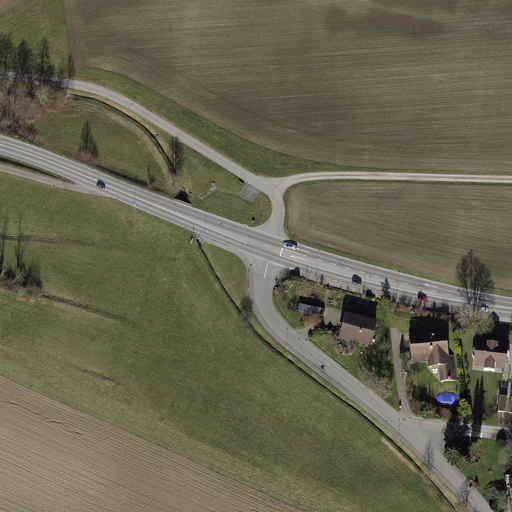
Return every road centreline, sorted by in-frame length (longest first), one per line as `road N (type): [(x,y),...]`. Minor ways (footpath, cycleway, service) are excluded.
road 1 (unclassified): [(269,247),(279,207),(267,188),(121,101),(85,86),(0,74)]
road 2 (tertiary): [(269,247),(0,144)]
road 3 (residential): [(269,247),(263,300),(277,325),(419,443)]
road 4 (tertiary): [(511,307),(269,247)]
road 5 (track): [(267,188),(355,174),(511,179)]
